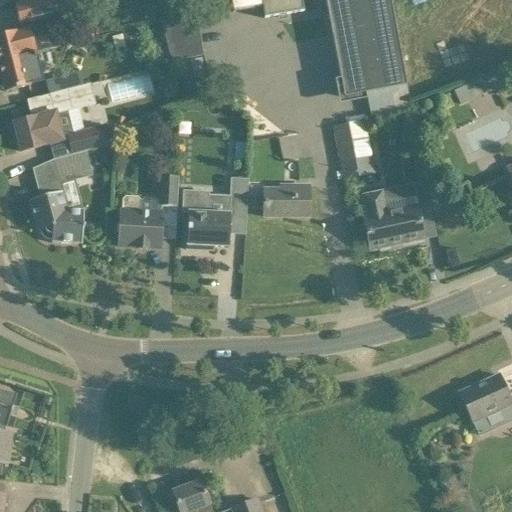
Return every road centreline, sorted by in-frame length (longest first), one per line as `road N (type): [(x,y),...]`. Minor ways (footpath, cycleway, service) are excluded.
road 1 (secondary): [(101,353),(272,352),(357,341),(511,285)]
road 2 (unknown): [(374,314),(316,135),(277,67),(235,30)]
road 3 (residential): [(79,511),(101,353)]
